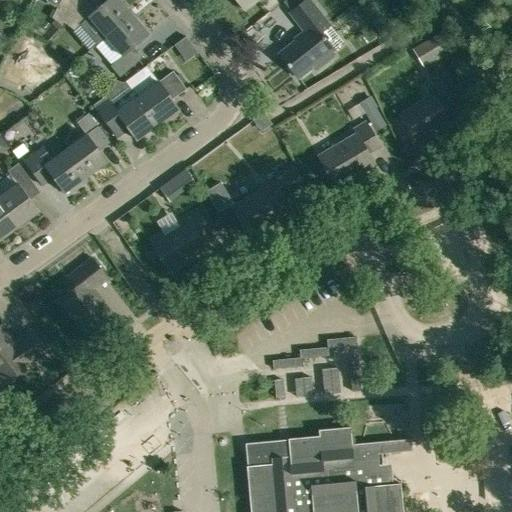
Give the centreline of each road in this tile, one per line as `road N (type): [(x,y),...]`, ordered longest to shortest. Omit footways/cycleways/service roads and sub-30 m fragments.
road 1 (residential): [(0,462),(170,324),(354,222),(511,159)]
road 2 (residential): [(0,279),(230,108),(231,66),(176,0)]
